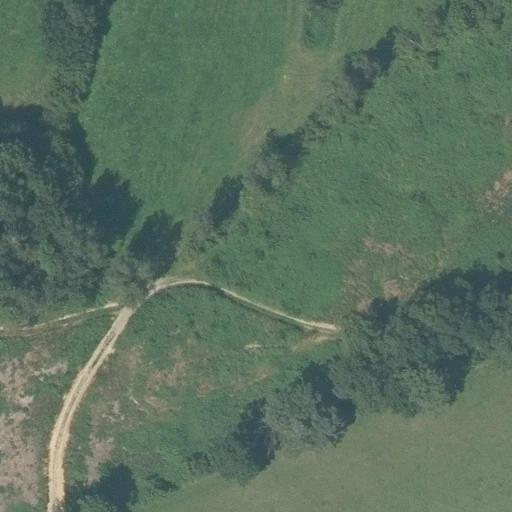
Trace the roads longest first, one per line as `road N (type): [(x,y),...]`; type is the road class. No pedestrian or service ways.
road 1 (track): [(53,511),(50,470),(62,423),(101,349),(150,293),(199,286),(302,331),(335,336),(369,332),(468,293),(511,298)]
road 2 (track): [(295,0),(274,114),(150,293)]
road 3 (track): [(0,340),(132,310)]
